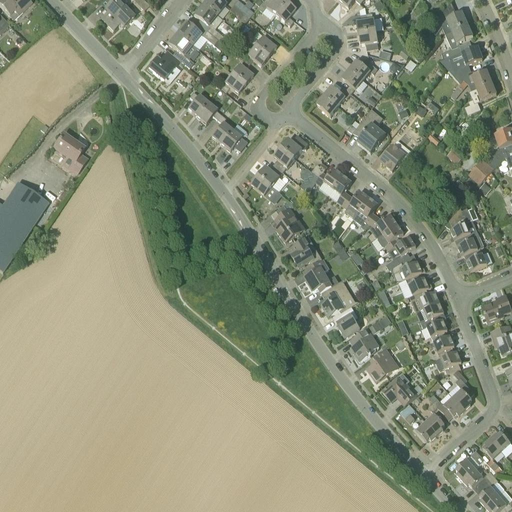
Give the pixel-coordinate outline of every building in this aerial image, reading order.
[(15,0),(12,3),(9,0),(0,0),(0,8),(9,18),(13,22),(18,18),(32,5),(27,0),(15,0)] [(107,26),(125,10),(119,3),(121,1),(120,0),(110,0),(113,3),(105,10),(108,14),(102,20),(107,26)] [(144,13),(149,9),(140,0),(135,0),(133,2),(144,13)] [(202,5),(216,17),(225,7),(216,0),(208,0),(207,2),(205,1),(202,5)] [(263,4),(258,0),(254,5),(259,9),(263,4)] [(275,18),(286,4),(280,0),(274,0),(274,1),(272,0),(266,0),(266,1),(263,4),(259,9),(258,11),(263,15),(266,11),(275,18)] [(342,0),(340,3),(349,11),(355,3),(360,7),(364,2),(362,0),(342,0)] [(233,7),(249,20),(254,15),(237,2),(233,7)] [(286,4),(275,18),(284,26),(285,25),(290,29),(294,24),(289,20),(296,12),(286,4)] [(208,28),(216,17),(202,5),(197,10),(199,12),(194,18),(208,28)] [(243,28),(249,20),(233,7),(229,12),(237,19),(236,21),(239,23),(238,25),(243,28)] [(125,10),(107,26),(113,33),(120,26),(123,30),(134,20),(125,10)] [(452,34),(468,27),(462,14),(446,21),(452,34)] [(373,22),(372,16),(361,18),(361,24),(357,25),(359,36),(376,33),(374,22),(373,22)] [(0,36),(10,27),(0,17),(0,36)] [(436,37),(444,26),(438,22),(430,33),(436,37)] [(192,47),(200,37),(186,25),(177,35),(192,47)] [(450,60),(462,55),(459,46),(473,39),(468,27),(452,34),(445,37),(452,52),(447,54),(450,60)] [(207,34),(217,42),(226,49),(230,44),(211,29),(207,34)] [(376,33),(359,36),(361,48),(366,47),(367,53),(378,51),(377,45),(378,45),(376,33)] [(213,48),(217,42),(207,34),(203,39),(213,48)] [(197,52),(192,47),(177,35),(168,46),(176,53),(173,57),(172,57),(180,63),(189,71),(194,65),(189,62),(197,52)] [(255,49),(269,60),(276,51),(268,44),(272,39),(267,35),(263,40),(255,49)] [(220,53),(225,48),(217,42),(213,48),(220,53)] [(261,69),(269,60),(255,49),(248,58),(244,63),(249,67),(253,62),(261,69)] [(478,49),(462,55),(467,68),(483,62),(478,49)] [(406,61),(411,56),(404,50),(399,56),(406,61)] [(172,57),(173,57),(168,54),(160,63),(157,60),(148,71),(163,83),(180,63),(172,57)] [(420,65),(428,57),(425,54),(420,59),(415,54),(412,57),(420,65)] [(349,72),(363,83),(370,74),(373,77),(377,72),(365,62),(361,66),(357,63),(349,72)] [(411,62),(405,69),(411,73),(416,67),(411,62)] [(245,72),(249,67),(244,63),(240,68),(240,67),(232,76),(246,88),(253,79),(245,72)] [(400,69),(394,64),(389,71),(396,76),(398,73),(400,69)] [(355,92),(363,83),(349,72),(342,81),(350,88),(346,92),(351,96),(355,92)] [(471,94),(492,86),(487,73),(480,76),(478,72),(468,76),(468,77),(463,83),(454,94),(450,99),(455,102),(467,87),(469,88),(471,94)] [(238,97),(246,88),(232,76),(225,86),(221,91),(226,95),(230,90),(238,97)] [(471,94),(470,95),(473,102),(469,104),(469,105),(463,107),(465,110),(468,118),(481,112),(478,105),(497,97),(492,86),(471,94)] [(351,96),(346,92),(342,97),(332,89),(324,98),(338,109),(345,101),(347,102),(351,96)] [(196,119),(208,105),(199,98),(198,99),(193,94),(189,100),(194,104),(187,111),(196,119)] [(330,119),(338,109),(324,98),(316,107),(330,119)] [(377,103),(370,98),(367,103),(373,108),(377,103)] [(217,123),(221,118),(217,114),(217,113),(208,105),(196,119),(206,127),(212,119),(217,123)] [(434,107),(430,113),(435,116),(439,111),(434,107)] [(423,119),(427,113),(419,108),(415,115),(423,119)] [(402,121),(409,118),(406,111),(400,114),(402,121)] [(371,156),(386,138),(376,130),(383,121),(372,112),(359,128),(366,134),(357,145),(371,156)] [(252,120),(247,116),(243,120),(248,125),(252,120)] [(221,147),(232,133),(223,125),(226,122),(221,118),(217,123),(222,126),(211,139),(221,147)] [(238,126),(234,132),(243,139),(247,133),(238,126)] [(356,132),(351,129),(351,128),(347,133),(352,137),(356,132)] [(457,140),(463,135),(457,128),(451,133),(457,140)] [(443,131),(437,142),(432,138),(429,141),(437,148),(440,145),(446,133),(443,131)] [(500,151),(487,166),(494,172),(505,159),(507,157),(506,153),(511,150),(511,134),(511,132),(495,138),(500,151)] [(232,133),(221,147),(230,154),(232,152),(234,150),(241,155),(248,146),(241,140),(232,133)] [(77,178),(88,162),(80,157),(85,151),(63,137),(54,151),(67,160),(62,168),(77,178)] [(281,150),(295,162),(303,152),(303,153),(308,146),(297,137),(292,144),(288,141),(281,150)] [(392,174),(399,166),(406,158),(394,148),(380,164),(392,174)] [(287,171),(295,162),(281,150),(273,159),(277,162),(273,167),(282,175),(286,170),(287,171)] [(457,167),(464,158),(455,150),(447,158),(457,167)] [(319,181),(323,175),(327,169),(322,166),(320,169),(318,167),(316,168),(311,174),(319,181)] [(279,179),(282,175),(273,167),(269,172),(266,169),(258,178),(272,189),(279,180),(279,179)] [(334,190),(343,178),(334,171),(328,179),(323,175),(319,181),(316,185),(321,189),(325,183),(334,190)] [(477,171),(470,179),(479,188),(487,180),(477,171)] [(316,185),(319,181),(311,174),(300,189),(308,195),(316,185)] [(279,194),(272,189),(258,178),(251,187),(271,204),(279,194)] [(342,208),(350,198),(345,194),(352,185),(343,178),(334,190),(342,196),(337,204),(342,208)] [(492,191),(485,185),(479,191),(486,197),(492,191)] [(0,273),(2,275),(48,206),(17,186),(2,209),(0,207),(0,273)] [(359,214),(369,200),(360,194),(354,201),(350,198),(342,208),(347,212),(350,208),(359,214)] [(482,204),(478,195),(471,199),(475,207),(482,204)] [(437,215),(445,207),(438,199),(429,207),(437,215)] [(369,229),(377,219),(372,215),(378,207),(369,200),(359,214),(353,222),(362,228),(361,229),(364,232),(369,229)] [(290,211),(293,209),(292,206),(289,204),(281,210),(271,217),(275,222),(290,211)] [(275,222),(263,230),(264,230),(275,223),(279,230),(275,232),(285,246),(300,235),(295,228),(299,225),(290,212),(294,209),(293,209),(290,211),(275,222)] [(471,237),(477,234),(467,211),(461,214),(451,226),(453,231),(450,233),(453,240),(451,241),(452,244),(455,244),(458,242),(471,236),(471,237)] [(378,241),(397,227),(391,218),(383,223),(377,219),(369,229),(377,241),(378,241)] [(399,247),(396,242),(403,236),(397,227),(378,241),(384,250),(385,249),(389,255),(399,247)] [(466,257),(484,250),(477,234),(471,237),(471,236),(458,242),(455,244),(457,248),(460,256),(458,257),(459,261),(467,257),(466,257)] [(410,259),(407,255),(416,250),(409,240),(399,247),(389,255),(394,263),(386,269),(389,274),(392,271),(393,272),(410,259)] [(299,270),(311,263),(314,261),(311,256),(314,254),(306,241),(291,250),(294,256),(291,258),(299,270)] [(466,257),(467,257),(469,262),(466,263),(469,271),(467,272),(468,276),(487,268),(480,252),(484,250),(466,257)] [(361,264),(361,261),(357,254),(351,259),(357,267),(361,264)] [(399,286),(405,283),(419,276),(425,274),(423,270),(420,271),(414,257),(410,259),(393,272),(399,286)] [(325,294),(337,286),(339,285),(335,279),(328,283),(323,276),(330,272),(324,262),(322,262),(313,268),(308,271),(311,277),(305,281),(313,295),(319,291),(321,296),(325,294)] [(423,294),(431,290),(430,286),(427,287),(424,280),(422,281),(419,276),(405,283),(412,298),(409,299),(410,300),(423,294)] [(351,310),(347,301),(352,298),(343,283),(339,285),(337,286),(325,294),(330,303),(322,308),(326,316),(325,316),(328,321),(332,319),(331,318),(342,311),(344,314),(351,310)] [(425,299),(423,294),(410,300),(416,315),(422,313),(439,306),(434,295),(425,299)] [(511,314),(506,299),(497,302),(498,305),(493,307),(493,306),(482,310),(487,325),(503,319),(503,317),(511,314)] [(423,332),(427,330),(436,325),(434,320),(444,316),(439,306),(422,313),(427,323),(420,326),(423,332)] [(351,310),(344,314),(333,321),(339,330),(338,330),(344,341),(360,331),(354,322),(358,320),(351,310)] [(447,339),(445,334),(447,333),(444,326),(447,325),(445,321),(436,325),(427,330),(433,345),(447,339)] [(360,364),(371,357),(370,356),(379,350),(372,338),(382,331),(378,324),(351,343),(355,350),(356,352),(354,353),(355,355),(354,356),(360,364)] [(511,335),(509,329),(491,336),(494,344),(497,343),(503,358),(511,354),(511,335)] [(440,361),(459,353),(454,355),(452,350),(454,349),(451,342),(454,341),(452,337),(447,339),(433,345),(440,361)] [(376,385),(398,370),(386,352),(371,362),(375,368),(367,373),(376,385)] [(447,377),(457,373),(461,371),(459,366),(461,365),(458,358),(461,357),(459,353),(440,361),(447,377)] [(467,383),(457,373),(454,375),(459,381),(455,385),(460,390),(465,386),(464,385),(467,383)] [(405,388),(398,380),(382,394),(390,403),(392,405),(397,400),(405,409),(417,398),(406,386),(405,388)] [(423,392),(418,387),(412,392),(417,398),(423,392)] [(453,400),(465,413),(471,408),(469,406),(472,403),(462,392),(453,400)] [(465,413),(453,400),(449,395),(440,404),(434,397),(429,401),(437,410),(448,423),(453,418),(454,419),(457,417),(459,419),(465,413)] [(433,415),(437,410),(433,406),(428,410),(433,415)] [(405,421),(410,417),(415,413),(409,407),(400,415),(405,421)] [(410,417),(405,421),(410,426),(415,422),(410,417)] [(425,425),(437,438),(443,432),(441,430),(444,427),(435,417),(425,425)] [(431,443),(437,438),(425,425),(417,433),(426,444),(429,441),(431,443)] [(490,441),(502,454),(511,446),(501,435),(498,438),(496,436),(490,441)] [(492,463),(502,454),(490,441),(484,447),(486,449),(483,452),(492,463)] [(462,483),(475,472),(484,463),(476,454),(471,458),(467,463),(456,472),(459,475),(457,477),(462,483)] [(494,474),(499,469),(495,465),(490,469),(494,474)] [(483,481),(475,472),(462,483),(468,489),(470,487),(472,491),(473,490),(477,494),(494,479),(490,475),(483,481)] [(485,510),(499,498),(505,494),(497,485),(498,484),(494,479),(477,494),(480,498),(480,499),(482,502),(480,504),(485,510)] [(510,511),(511,511),(511,500),(505,494),(499,498),(485,510),(487,511),(510,511)]
